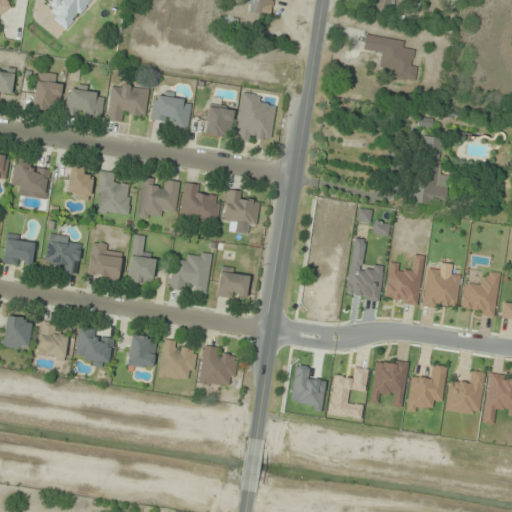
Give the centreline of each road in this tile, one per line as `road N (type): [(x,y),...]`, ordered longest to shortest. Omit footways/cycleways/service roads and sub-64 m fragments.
road 1 (tertiary): [(256,419),(315,0)]
road 2 (residential): [(0,129),(287,172)]
road 3 (residential): [(0,288),(264,328)]
road 4 (residential): [(264,328),(317,336),(396,330),(511,347)]
